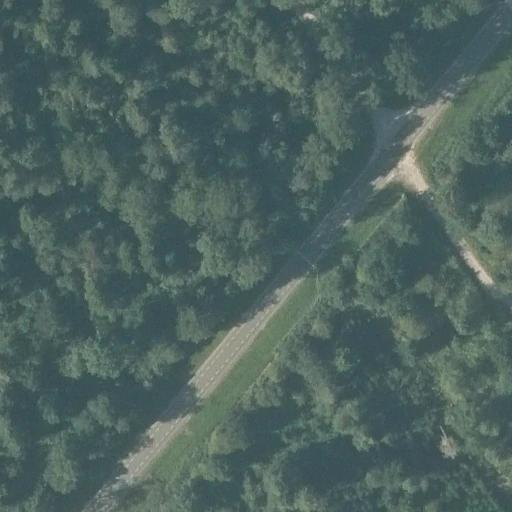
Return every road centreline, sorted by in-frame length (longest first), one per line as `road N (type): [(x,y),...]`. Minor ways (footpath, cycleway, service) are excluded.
road 1 (tertiary): [(95,511),(511,8)]
road 2 (track): [(471,271),(369,109)]
